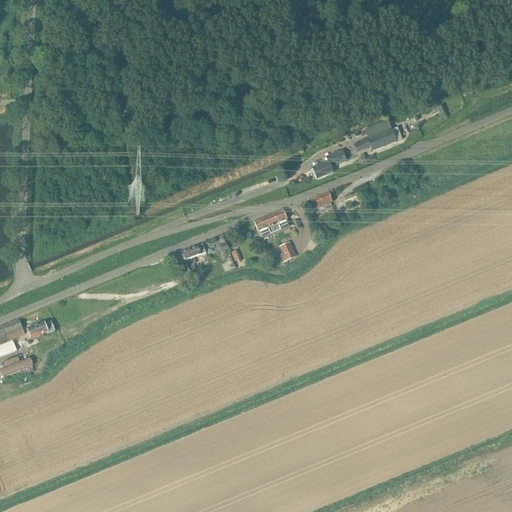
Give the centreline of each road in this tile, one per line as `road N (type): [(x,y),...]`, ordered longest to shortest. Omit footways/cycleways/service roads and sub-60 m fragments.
road 1 (unclassified): [(0,322),(296,197)]
road 2 (unclassified): [(27,288),(20,262),(31,0)]
road 3 (unclassified): [(27,288),(160,232),(296,197)]
road 4 (unclassified): [(296,197),(511,110)]
